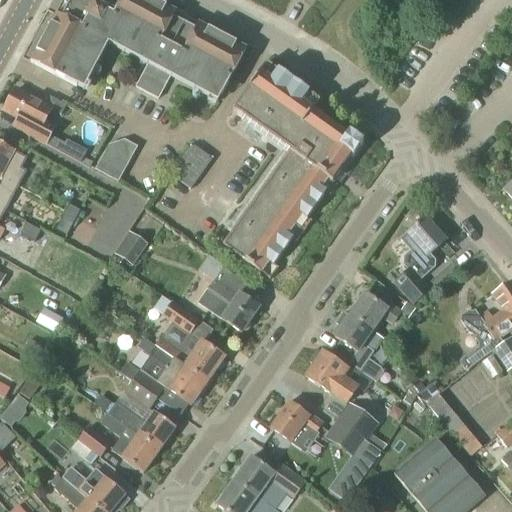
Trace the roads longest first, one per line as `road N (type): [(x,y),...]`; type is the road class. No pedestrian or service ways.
road 1 (residential): [(169,500),(215,435),(234,428),(301,326),(303,306),(417,149)]
road 2 (residential): [(417,149),(337,70),(210,0)]
road 3 (residential): [(511,251),(417,149)]
